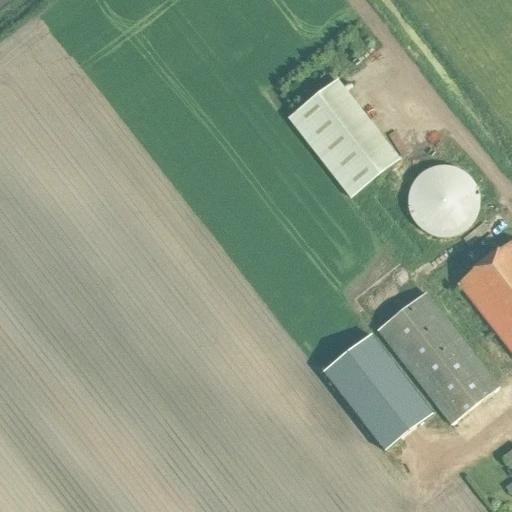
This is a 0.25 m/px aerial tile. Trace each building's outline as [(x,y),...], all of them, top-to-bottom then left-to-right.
[(289,122),(351,201),(401,162),(339,83),(289,122)] [(479,212),(479,210),(479,206),(479,203),(479,198),(478,195),(477,193),(476,190),(475,187),(473,185),(472,183),(469,180),(465,177),(461,174),(459,173),(453,170),(450,170),(447,169),(443,169),(440,169),(435,170),(433,171),(430,172),(425,174),(423,176),(421,177),(419,179),(417,182),(415,183),(414,185),(413,187),(412,189),(411,191),(409,196),(409,197),(408,201),(408,205),(408,208),(409,212),(410,216),(411,218),(411,220),(413,223),(415,226),(417,228),(419,231),(422,233),(424,235),(427,236),(430,238),(434,239),(439,240),(443,241),(447,241),(451,240),(454,239),(457,238),(459,237),(464,234),(466,233),(469,230),(470,229),(473,226),(475,223),(475,222),(477,218),(478,214),(479,212)] [(511,355),(511,244),(458,287),(511,355)] [(452,428),(500,391),(426,296),(378,333),(452,428)] [(386,455),(434,417),(372,338),(324,375),(386,455)]
